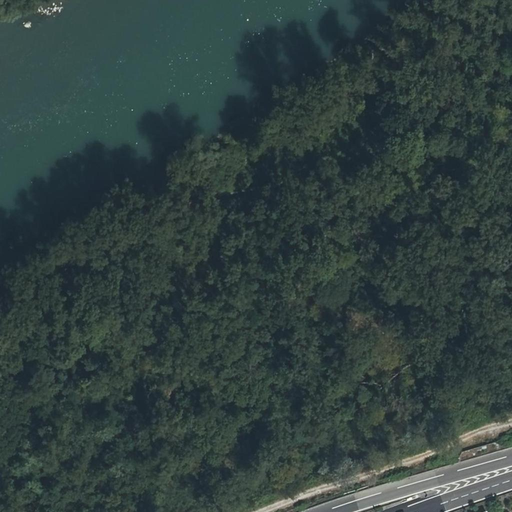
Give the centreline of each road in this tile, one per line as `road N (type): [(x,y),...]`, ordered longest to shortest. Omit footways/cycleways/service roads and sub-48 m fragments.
road 1 (track): [(511,427),(270,511)]
road 2 (motorway): [(511,458),(336,511)]
